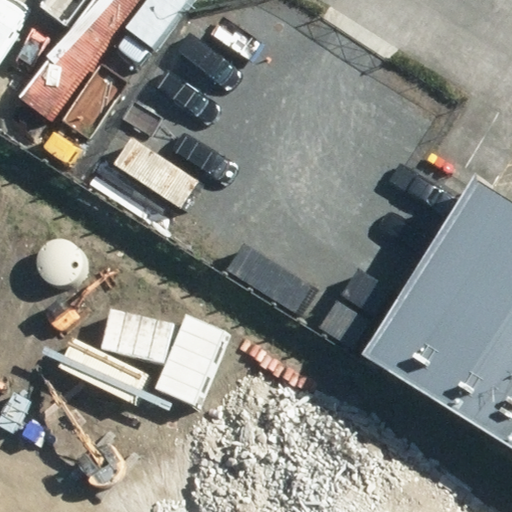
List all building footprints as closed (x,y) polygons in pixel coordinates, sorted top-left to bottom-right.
[(62,0),(35,33),(63,55),(27,99),(62,127),(90,92),(113,111),(165,46),(139,25),(158,0),(62,0)] [(394,353),(511,425),(511,177),(506,174),(394,353)] [(156,336),(89,217),(0,266),(0,443),(1,445),(128,374),(119,357),(156,336)] [(318,261),(261,226),(238,263),(295,299),(318,261)] [(401,312),(328,270),(306,308),(380,350),(401,312)] [(93,404),(147,507),(319,417),(261,306),(202,337),(206,344),(93,404)] [(438,511),(375,395),(237,470),(259,511),(438,511)] [(498,511),(495,501),(468,511),(498,511)]
